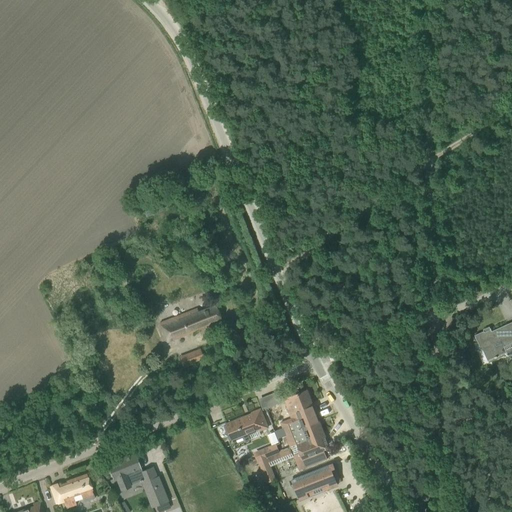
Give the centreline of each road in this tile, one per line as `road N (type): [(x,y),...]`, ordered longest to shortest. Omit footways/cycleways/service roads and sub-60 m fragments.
road 1 (track): [(442,511),(428,0)]
road 2 (unclassified): [(315,363),(187,48),(150,0)]
road 3 (unclassified): [(0,487),(315,363)]
road 4 (track): [(275,273),(511,103)]
road 5 (unclassified): [(315,363),(511,287)]
road 6 (unclassified): [(403,511),(315,363)]
